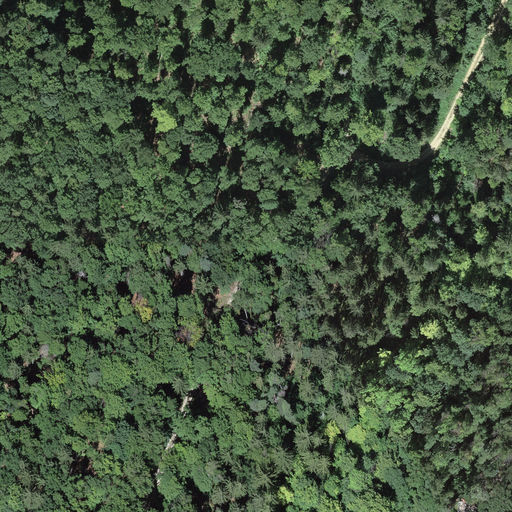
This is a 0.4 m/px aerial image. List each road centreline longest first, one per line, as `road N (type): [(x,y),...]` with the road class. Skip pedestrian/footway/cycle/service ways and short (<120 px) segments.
road 1 (track): [(141,511),(164,443),(235,297),(306,193),(357,142)]
road 2 (track): [(357,142),(375,159),(409,166),(438,145),(505,0)]
road 3 (track): [(350,0),(347,129),(357,142)]
